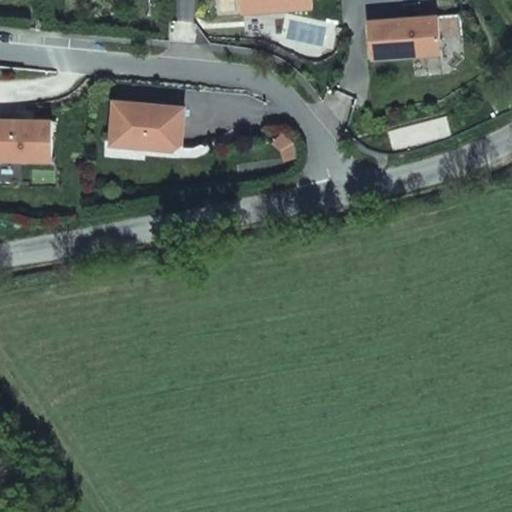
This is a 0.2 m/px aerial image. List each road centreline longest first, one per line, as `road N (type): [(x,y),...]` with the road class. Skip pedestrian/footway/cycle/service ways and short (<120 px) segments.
road 1 (residential): [(0,52),(267,80),(290,98),(357,196)]
road 2 (tertiary): [(357,196),(0,249)]
road 3 (tertiary): [(511,147),(357,196)]
